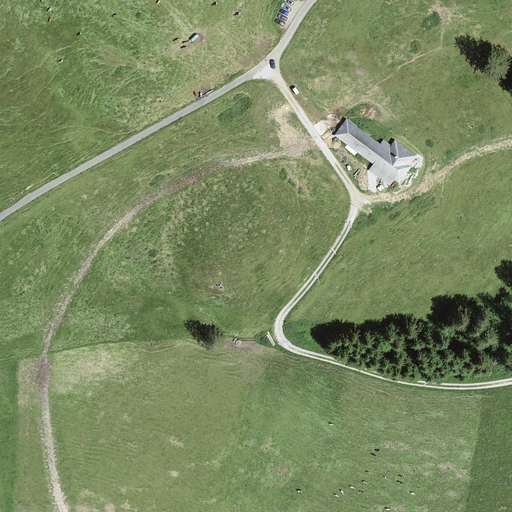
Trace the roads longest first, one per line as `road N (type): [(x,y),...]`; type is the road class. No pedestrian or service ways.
road 1 (track): [(511,383),(422,387),(286,345),(279,320),(315,276),(351,205),(339,173),(265,62)]
road 2 (track): [(265,62),(0,217)]
